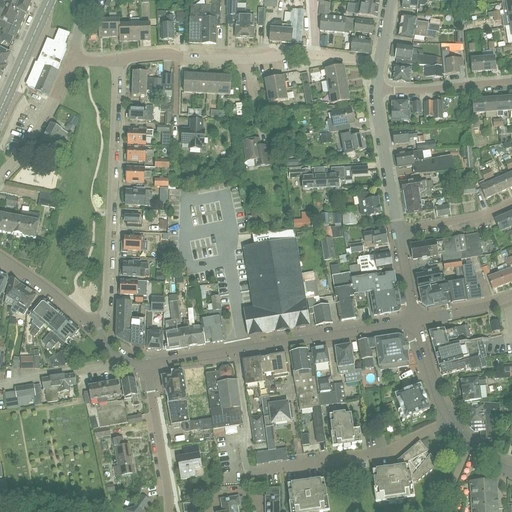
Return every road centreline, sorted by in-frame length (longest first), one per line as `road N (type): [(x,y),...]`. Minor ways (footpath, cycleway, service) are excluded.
road 1 (residential): [(95,323),(107,302),(117,60)]
road 2 (residential): [(447,417),(363,457),(250,472)]
road 3 (residential): [(314,54),(167,52),(117,60)]
road 4 (residential): [(235,352),(416,322)]
road 5 (residential): [(172,511),(146,365)]
road 6 (residential): [(398,232),(376,90)]
road 7 (residential): [(0,177),(71,57)]
road 8 (residential): [(376,90),(511,83)]
road 9 (residential): [(119,358),(0,385)]
